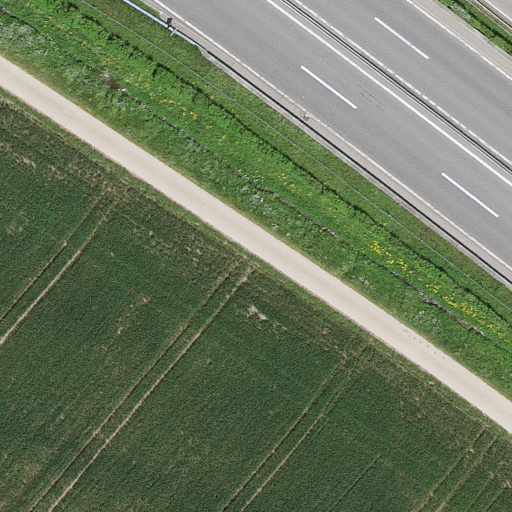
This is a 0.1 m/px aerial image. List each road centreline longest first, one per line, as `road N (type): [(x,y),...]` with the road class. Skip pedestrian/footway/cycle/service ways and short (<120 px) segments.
road 1 (track): [(0,74),(287,260),(511,421)]
road 2 (motorway): [(208,0),(511,228)]
road 3 (motorway): [(511,127),(345,0)]
